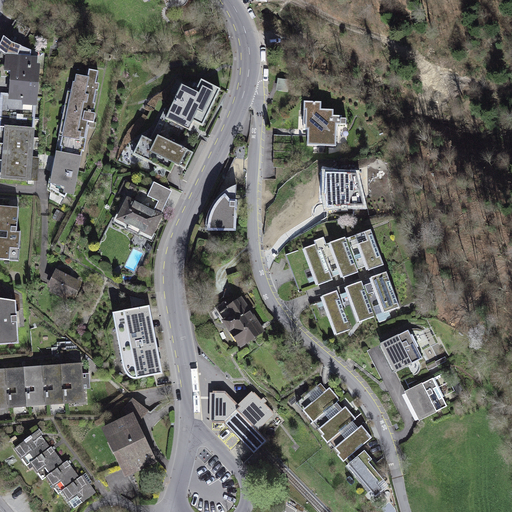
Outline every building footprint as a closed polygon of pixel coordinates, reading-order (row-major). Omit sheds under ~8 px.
[(40,63),(4,61),(3,79),(10,79),(8,102),(38,104),(40,63)] [(90,83),(74,80),(51,190),(76,195),(91,124),(95,125),(97,116),(94,115),(102,77),(91,75),(90,83)] [(216,89),(194,79),(187,95),(183,95),(169,125),(192,135),(198,123),(204,126),(215,102),(211,101),(216,89)] [(322,107),(304,107),(305,134),(311,134),(311,146),(338,146),(338,128),(348,128),(348,118),(334,118),(334,113),(322,113),(322,107)] [(35,134),(0,132),(0,184),(33,186),(35,134)] [(180,174),(186,158),(158,146),(151,161),(180,174)] [(354,168),(325,176),(335,210),(364,202),(354,168)] [(158,205),(155,212),(162,215),(172,193),(154,186),(148,201),(158,205)] [(236,232),(237,187),(222,198),(214,210),(208,223),(207,232),(236,232)] [(164,216),(126,200),(114,227),(152,244),(164,216)] [(18,209),(0,208),(0,260),(19,262),(21,235),(16,235),(18,209)] [(374,230),(291,256),(303,292),(385,267),(374,230)] [(90,287),(57,272),(49,291),(82,306),(90,287)] [(387,274),(321,298),(334,332),(400,308),(387,274)] [(242,300),(213,320),(235,352),(264,333),(242,300)] [(21,301),(0,301),(0,349),(23,348),(21,301)] [(149,306),(113,315),(126,375),(136,380),(163,376),(149,306)] [(410,333),(369,354),(384,384),(425,363),(410,333)] [(81,366),(0,373),(0,411),(84,405),(81,366)] [(447,375),(405,394),(417,421),(446,407),(443,399),(455,393),(447,375)] [(320,386),(297,406),(343,462),(371,439),(363,429),(359,433),(352,425),(357,422),(347,410),(342,415),(336,407),(341,403),(330,390),(326,394),(320,386)] [(211,409),(211,425),(225,425),(256,457),(263,449),(272,440),(267,435),(283,418),(256,392),(249,398),(242,405),(230,393),(211,393),(211,409)] [(156,464),(137,427),(152,412),(138,401),(126,411),(131,419),(100,434),(123,480),(156,464)] [(39,438),(17,455),(27,468),(30,466),(44,483),(47,481),(59,496),(63,495),(75,511),(98,494),(86,477),(81,480),(69,463),(65,466),(53,449),(50,453),(39,438)] [(253,455),(250,452),(241,460),(244,463),(253,455)] [(381,470),(365,452),(348,466),(376,498),(389,487),(377,474),(381,470)] [(274,468),(260,453),(247,466),(261,480),(274,468)]
